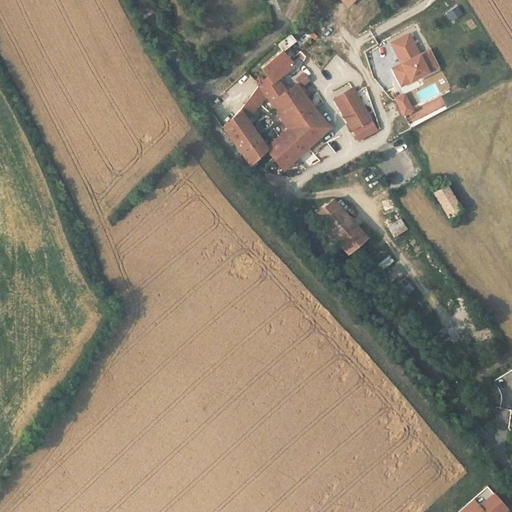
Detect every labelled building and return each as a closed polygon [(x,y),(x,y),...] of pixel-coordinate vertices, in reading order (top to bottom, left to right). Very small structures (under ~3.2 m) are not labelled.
[(365,42),(373,37),(369,31),(361,36),(365,42)] [(417,50),(409,33),(391,42),(399,59),(404,57),(406,61),(391,69),(400,86),(439,66),(430,49),(417,56),(414,51),(417,50)] [(282,50),(283,51),(296,41),(291,34),(278,45),(282,50)] [(303,118),(315,109),(297,85),(287,91),(278,79),(294,64),(283,51),(282,50),(262,69),(267,76),(261,82),(248,101),(240,110),(246,119),(267,94),(288,128),(303,118)] [(296,78),(304,87),(311,80),(304,72),(296,78)] [(415,91),(419,102),(440,93),(436,83),(415,91)] [(377,129),(353,88),(334,98),(358,140),(377,129)] [(408,102),(403,93),(395,98),(399,106),(408,102)] [(408,102),(399,106),(403,114),(412,109),(408,102)] [(330,126),(315,109),(303,118),(319,137),(330,126)] [(223,127),(250,165),(267,150),(266,148),(246,119),(240,110),(232,119),(223,127)] [(319,137),(303,118),(288,128),(266,148),(267,150),(276,160),(283,169),(319,137)] [(397,154),(388,164),(400,175),(409,166),(397,154)] [(446,185),(434,192),(450,218),(462,211),(446,185)] [(333,199),(314,215),(348,254),(366,237),(333,199)] [(394,238),(408,231),(403,219),(388,226),(394,238)] [(404,277),(390,288),(399,299),(414,288),(404,277)] [(501,409),(499,417),(509,419),(511,411),(501,409)] [(494,494),(479,507),(473,499),(458,511),(502,511),(507,508),(494,494)]
